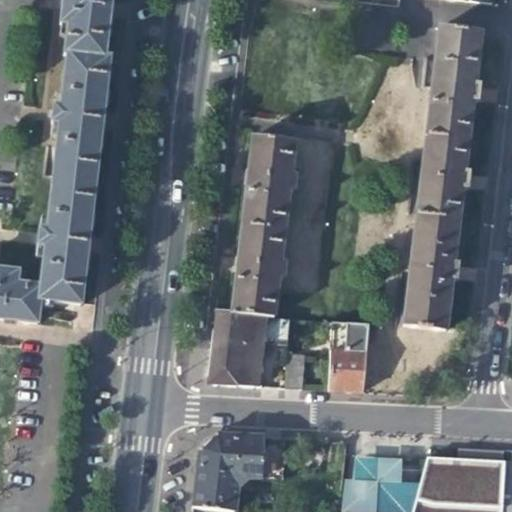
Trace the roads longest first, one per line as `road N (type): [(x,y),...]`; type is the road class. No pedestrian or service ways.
road 1 (primary): [(201,0),(143,404)]
road 2 (residential): [(479,422),(143,404)]
road 3 (residential): [(511,140),(479,422)]
